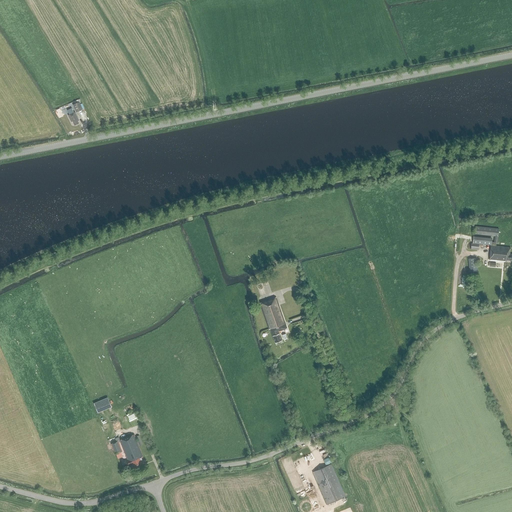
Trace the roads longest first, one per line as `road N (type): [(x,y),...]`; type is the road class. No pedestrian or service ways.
road 1 (tertiary): [(0,157),(511,56)]
road 2 (unclassified): [(152,483),(269,455),(365,416),(392,394),(433,331),(511,302)]
